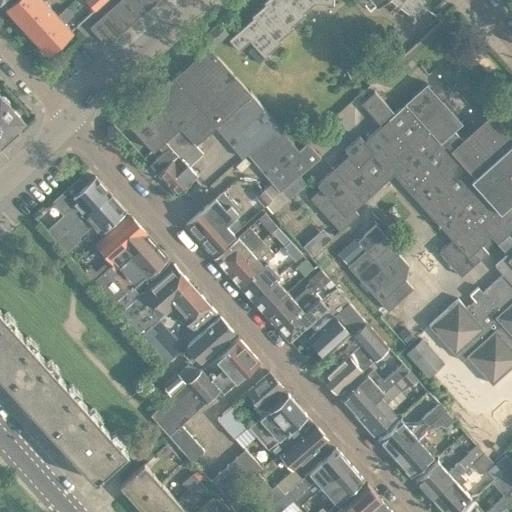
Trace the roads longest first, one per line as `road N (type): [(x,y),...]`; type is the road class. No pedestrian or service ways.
road 1 (residential): [(68,119),(412,511)]
road 2 (residential): [(68,119),(196,0)]
